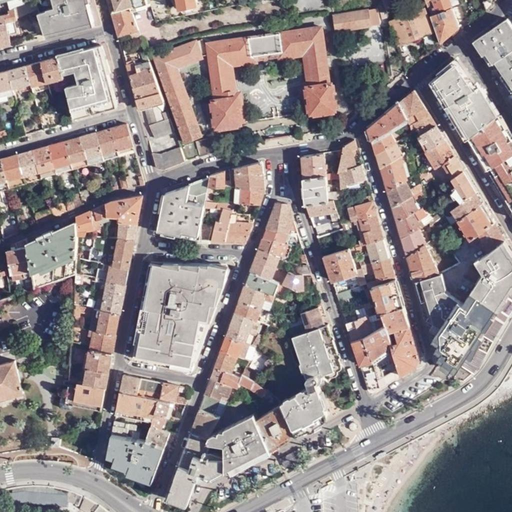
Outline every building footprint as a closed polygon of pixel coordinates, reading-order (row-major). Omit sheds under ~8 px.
[(23,3),(25,6),(27,10),(36,6),(32,0),(23,3)] [(42,23),(46,33),(61,28),(84,21),(93,19),(87,0),(32,0),(36,6),(37,8),(42,23)] [(112,0),(115,10),(129,6),(131,9),(136,7),(145,4),(146,7),(147,7),(147,4),(145,0),(112,0)] [(157,0),(159,5),(151,8),(153,17),(173,13),(170,0),(157,0)] [(170,0),(173,13),(153,17),(153,18),(155,19),(156,20),(205,10),(236,3),(249,0),(250,0),(170,0)] [(436,13),(452,7),(456,5),(453,0),(427,0),(425,1),(427,7),(433,4),(436,13)] [(482,0),(486,9),(491,0),(482,0)] [(0,44),(0,45),(11,42),(8,30),(16,28),(14,19),(16,18),(14,12),(25,6),(23,3),(19,5),(19,4),(11,8),(9,9),(9,10),(0,12),(0,44)] [(136,7),(138,12),(145,10),(146,7),(145,4),(136,7)] [(129,6),(115,10),(112,11),(118,35),(138,29),(131,9),(129,6)] [(388,19),(395,44),(432,30),(423,6),(388,19)] [(429,15),(439,41),(456,27),(459,25),(452,7),(436,13),(429,15)] [(370,26),(370,25),(367,9),(367,8),(331,15),(334,33),(370,26)] [(367,9),(370,25),(378,24),(376,8),(367,9)] [(511,37),(510,35),(511,33),(511,25),(507,18),(474,39),(490,63),(496,60),(511,83),(511,37)] [(61,28),(46,33),(93,21),(93,19),(84,21),(61,28)] [(93,21),(46,33),(47,36),(94,23),(93,21)] [(37,24),(41,34),(46,33),(42,23),(37,24)] [(318,25),(204,45),(213,100),(210,101),(215,127),(239,123),(235,96),(231,97),(226,63),(250,59),(250,57),(279,52),(280,54),(305,49),(310,84),(305,85),(309,112),(334,107),(330,81),(328,81),(318,25)] [(193,40),(150,56),(184,141),(201,134),(175,66),(200,56),(198,53),(203,51),(198,39),(193,41),(193,40)] [(101,44),(60,55),(64,72),(78,68),(81,81),(68,85),(76,116),(119,104),(101,44)] [(133,44),(122,47),(124,55),(136,52),(133,44)] [(399,54),(408,66),(409,65),(416,59),(407,48),(399,54)] [(63,76),(57,54),(41,59),(47,80),(63,76)] [(436,72),(437,73),(455,59),(470,73),(474,77),(458,56),(436,72)] [(162,99),(148,60),(136,64),(133,58),(126,60),(139,107),(144,105),(147,121),(154,136),(174,129),(170,119),(169,116),(164,117),(158,101),(162,99)] [(47,80),(41,59),(25,63),(31,84),(32,90),(48,86),(47,80)] [(439,75),(433,80),(465,131),(468,135),(496,111),(494,106),(483,88),(477,79),(476,80),(474,77),(470,73),(455,59),(437,73),(439,75)] [(31,84),(25,63),(8,67),(13,89),(31,84)] [(13,89),(8,67),(0,69),(0,95),(14,91),(13,89)] [(413,89),(399,101),(407,120),(408,124),(416,118),(418,121),(428,112),(413,89)] [(407,120),(399,101),(368,126),(371,137),(389,129),(407,120)] [(69,120),(74,119),(71,106),(65,107),(69,120)] [(469,137),(497,113),(496,111),(468,135),(469,137)] [(435,124),(428,112),(418,121),(410,127),(413,135),(420,131),(421,134),(423,133),(435,124)] [(511,138),(498,113),(497,113),(469,137),(479,154),(495,181),(511,209),(511,138)] [(25,132),(20,115),(13,117),(18,134),(25,132)] [(125,122),(110,127),(116,148),(132,144),(125,122)] [(445,139),(435,124),(423,133),(428,140),(420,146),(424,153),(445,139)] [(116,148),(110,127),(95,131),(102,156),(103,158),(118,154),(116,148)] [(389,129),(371,137),(373,145),(376,151),(397,142),(389,129)] [(102,156),(95,131),(80,135),(87,158),(87,160),(102,156)] [(87,158),(80,135),(64,139),(71,163),(87,158)] [(341,148),(339,158),(337,169),(361,162),(354,138),(342,144),(341,148)] [(71,163),(64,139),(48,144),(56,169),(71,165),(71,163)] [(454,154),(445,139),(424,153),(434,170),(440,165),(454,154)] [(397,142),(376,151),(380,167),(402,158),(402,156),(405,154),(397,142)] [(56,169),(48,144),(34,148),(41,173),(56,169)] [(160,152),(151,151),(155,165),(162,169),(185,160),(181,150),(179,145),(160,152)] [(191,146),(181,150),(185,160),(187,159),(194,157),(191,146)] [(41,173),(34,148),(18,152),(25,178),(41,173)] [(325,173),(323,151),(300,154),(303,177),(322,173),(325,173)] [(25,178),(18,152),(2,157),(9,182),(25,178)] [(452,177),(463,169),(454,154),(440,165),(449,180),(452,177)] [(0,184),(9,182),(2,157),(0,156),(0,184)] [(402,158),(380,167),(387,188),(406,179),(409,178),(402,158)] [(258,161),(235,167),(235,187),(241,188),(263,189),(261,162),(258,161)] [(361,162),(337,169),(338,175),(340,187),(348,184),(347,182),(366,177),(361,162)] [(443,184),(449,180),(440,165),(434,170),(438,176),(443,184)] [(425,177),(431,172),(427,166),(420,170),(422,179),(425,177)] [(322,173),(303,177),(305,202),(306,204),(334,198),(342,197),(340,189),(338,190),(338,191),(336,192),(335,191),(327,192),(325,178),(338,175),(337,169),(325,173),(322,173)] [(463,201),(477,190),(463,169),(452,177),(457,185),(453,187),(463,201)] [(207,175),(207,177),(205,186),(211,186),(223,187),(223,170),(207,175)] [(438,176),(434,170),(431,172),(425,177),(428,182),(438,176)] [(121,187),(127,186),(124,176),(119,178),(121,187)] [(205,186),(207,177),(164,192),(158,228),(176,232),(177,230),(198,233),(199,222),(202,205),(203,199),(205,186)] [(387,188),(391,204),(424,189),(423,181),(410,187),(406,179),(387,188)] [(97,195),(95,187),(88,189),(87,186),(78,189),(81,202),(97,195)] [(241,188),(235,187),(233,201),(238,202),(241,188)] [(258,203),(263,189),(241,188),(238,202),(240,202),(258,203)] [(70,197),(64,199),(67,208),(81,202),(78,189),(69,193),(70,197)] [(424,189),(391,204),(397,222),(418,211),(417,207),(426,201),(424,189)] [(459,219),(483,201),(477,190),(463,201),(454,208),(452,209),(459,219)] [(113,198),(106,201),(105,212),(120,213),(119,219),(137,220),(142,194),(113,198)] [(350,219),(376,211),(371,194),(367,194),(362,195),(360,197),(361,201),(347,206),(350,219)] [(334,198),(306,204),(310,215),(328,211),(333,219),(339,216),(334,198)] [(67,208),(64,199),(50,204),(51,207),(53,214),(67,208)] [(214,219),(211,239),(224,240),(233,201),(215,200),(214,206),(220,206),(218,219),(214,219)] [(106,201),(92,208),(92,228),(97,228),(97,216),(105,217),(105,212),(106,201)] [(238,202),(233,201),(224,240),(244,240),(251,221),(246,221),(247,214),(239,213),(240,202),(238,202)] [(496,221),(483,201),(459,219),(463,226),(473,239),(481,233),(496,221)] [(287,230),(297,231),(296,228),(291,229),(287,219),(292,218),(287,202),(276,202),(269,221),(266,227),(287,230)] [(92,208),(75,215),(76,220),(76,222),(75,233),(82,234),(92,234),(92,228),(92,208)] [(397,222),(401,236),(419,228),(422,226),(420,219),(427,216),(423,208),(418,211),(397,222)] [(360,243),(383,236),(376,211),(350,219),(346,220),(349,227),(355,224),(360,243)] [(420,219),(422,226),(428,223),(431,222),(433,225),(440,219),(445,216),(442,211),(430,220),(427,216),(420,219)] [(447,229),(451,225),(445,216),(440,219),(447,229)] [(134,238),(137,220),(119,219),(118,218),(116,237),(134,238)] [(291,229),(296,228),(292,218),(287,219),(291,229)] [(463,226),(459,219),(455,222),(454,223),(458,230),(463,226)] [(42,235),(27,241),(28,246),(32,269),(74,256),(75,240),(75,233),(76,222),(76,220),(50,231),(49,229),(41,232),(42,235)] [(506,237),(496,221),(481,233),(485,239),(481,241),(485,246),(488,244),(491,249),(501,241),(504,239),(506,237)] [(199,222),(198,233),(197,239),(207,239),(210,223),(199,222)] [(454,230),(451,225),(447,229),(440,234),(445,241),(454,252),(469,241),(466,238),(462,241),(454,230)] [(263,237),(283,241),(287,230),(266,227),(263,237)] [(401,236),(406,254),(425,245),(419,228),(401,236)] [(431,234),(434,239),(440,234),(437,230),(431,234)] [(431,241),(433,244),(435,248),(445,241),(440,234),(434,239),(431,241)] [(128,268),(134,238),(116,237),(111,236),(103,236),(97,235),(95,247),(87,246),(85,258),(103,262),(128,268)] [(360,263),(389,255),(383,236),(360,243),(355,245),(357,252),(368,249),(370,256),(359,259),(360,263)] [(278,252),(280,247),(283,241),(263,237),(259,247),(278,252)] [(511,251),(504,239),(501,241),(509,254),(510,253),(511,256),(511,251)] [(406,254),(413,278),(437,271),(428,247),(433,244),(431,241),(427,244),(425,245),(406,254)] [(509,254),(501,241),(491,249),(488,250),(487,249),(475,258),(483,270),(462,301),(448,291),(427,297),(434,321),(440,327),(436,333),(435,334),(441,339),(438,344),(443,348),(440,353),(442,357),(448,362),(452,365),(455,361),(460,364),(473,343),(473,342),(484,325),(483,325),(511,281),(511,256),(510,253),(509,254)] [(365,284),(367,284),(366,280),(363,273),(362,267),(355,269),(352,258),(358,256),(357,252),(355,245),(323,255),(331,279),(357,272),(361,285),(365,284)] [(32,269),(28,246),(22,247),(8,250),(13,278),(33,274),(32,269)] [(274,264),(278,252),(259,247),(255,257),(274,264)] [(278,252),(291,256),(292,253),(287,251),(287,249),(280,247),(278,252)] [(367,284),(395,277),(389,255),(360,263),(362,267),(363,273),(375,269),(377,277),(366,280),(367,284)] [(74,256),(32,269),(33,274),(35,285),(73,271),(74,271),(74,256)] [(269,276),(274,264),(255,257),(252,265),(251,269),(269,276)] [(125,283),(128,268),(103,262),(102,268),(97,267),(95,276),(100,277),(106,279),(125,283)] [(167,269),(153,266),(138,350),(187,359),(192,329),(198,330),(204,299),(211,300),(216,277),(218,277),(220,268),(210,266),(210,269),(194,265),(193,270),(182,267),(181,271),(167,267),(167,269)] [(296,288),(300,287),(303,286),(302,272),(295,271),(286,268),(281,281),(296,288)] [(273,291),(274,291),(278,280),(269,276),(251,269),(246,281),(273,291)] [(413,278),(420,300),(424,298),(427,297),(448,291),(450,290),(447,282),(444,283),(440,270),(437,271),(413,278)] [(98,288),(104,289),(106,279),(100,277),(98,288)] [(381,310),(403,303),(395,277),(367,284),(368,288),(372,286),(380,310),(381,310)] [(104,289),(123,293),(125,283),(106,279),(104,289)] [(273,291),(246,281),(240,297),(258,304),(262,295),(270,298),(273,291)] [(302,292),(316,288),(314,282),(303,286),(300,287),(302,292)] [(349,288),(335,292),(338,299),(352,295),(349,288)] [(102,299),(121,304),(123,293),(104,289),(102,299)] [(258,304),(266,307),(270,298),(262,295),(258,304)] [(95,308),(119,313),(121,304),(102,299),(97,298),(88,296),(87,299),(96,301),(95,308)] [(317,304),(321,302),(319,296),(312,298),(314,305),(317,304)] [(258,304),(240,297),(235,310),(253,317),(258,304)] [(429,327),(436,333),(440,327),(434,321),(427,297),(424,298),(428,313),(427,317),(433,323),(429,327)] [(94,329),(115,334),(119,313),(95,308),(78,304),(72,303),(71,324),(77,325),(77,311),(92,312),(90,328),(94,329)] [(393,326),(409,322),(403,303),(381,310),(385,320),(371,325),(374,331),(387,328),(393,326)] [(301,309),(307,328),(315,325),(324,322),(317,304),(314,305),(301,309)] [(368,314),(373,312),(371,307),(367,308),(368,312),(359,314),(360,316),(368,314)] [(253,317),(235,310),(231,321),(249,329),(254,317),(253,317)] [(364,334),(374,331),(371,325),(368,314),(360,316),(345,321),(351,337),(364,334)] [(254,317),(249,329),(253,330),(258,319),(254,317)] [(249,329),(231,321),(227,332),(245,340),(249,329)] [(340,362),(327,321),(324,322),(315,325),(315,326),(293,334),(293,333),(284,336),(281,328),(278,327),(268,323),(262,334),(256,345),(269,353),(272,355),(278,359),(270,367),(266,370),(290,389),(283,400),(295,429),(300,427),(302,430),(308,426),(320,420),(317,411),(325,408),(317,386),(314,375),(320,373),(337,367),(336,364),(340,362)] [(263,321),(257,332),(262,334),(268,323),(263,321)] [(419,354),(409,322),(393,326),(397,340),(391,341),(391,342),(395,354),(398,365),(400,372),(416,362),(419,354)] [(391,341),(387,328),(374,331),(364,334),(370,357),(391,342),(391,341)] [(90,348),(111,353),(115,334),(94,329),(90,348)] [(253,330),(249,329),(245,340),(249,342),(253,330)] [(245,340),(227,332),(221,347),(238,354),(243,356),(246,348),(249,342),(245,340)] [(262,334),(257,332),(251,342),(256,345),(262,334)] [(364,360),(370,357),(364,334),(351,337),(359,361),(364,360)] [(251,342),(249,342),(246,348),(253,351),(256,345),(251,342)] [(379,384),(400,372),(398,365),(381,374),(378,363),(395,354),(391,342),(370,357),(379,384)] [(238,354),(221,347),(215,365),(232,371),(238,354)] [(87,366),(108,371),(111,353),(90,348),(87,366)] [(272,355),(269,353),(262,359),(265,361),(272,355)] [(272,355),(265,361),(270,367),(278,359),(272,355)] [(0,360),(0,394),(22,388),(19,376),(13,356),(0,360)] [(372,388),(379,384),(370,357),(364,360),(366,365),(361,367),(367,387),(372,388)] [(215,365),(211,375),(228,381),(238,385),(240,381),(251,387),(263,395),(268,389),(255,381),(253,379),(245,374),(244,376),(232,371),(215,365)] [(260,375),(263,373),(249,365),(247,368),(260,375)] [(84,382),(105,386),(108,371),(87,366),(84,382)] [(247,368),(245,374),(253,379),(255,381),(260,375),(247,368)] [(137,392),(140,376),(123,373),(119,389),(137,392)] [(323,384),(320,373),(314,375),(317,386),(323,384)] [(211,375),(211,376),(232,384),(237,386),(238,385),(228,381),(211,375)] [(159,397),(163,380),(140,376),(137,392),(119,389),(115,412),(152,421),(154,411),(158,396),(159,397)] [(211,376),(206,390),(220,395),(227,398),(232,384),(211,376)] [(65,401),(100,409),(105,386),(84,382),(79,381),(69,379),(69,384),(65,401)] [(174,400),(177,383),(163,380),(159,397),(165,398),(174,400)] [(206,390),(205,392),(226,399),(227,398),(220,395),(206,390)] [(221,410),(226,402),(227,400),(226,399),(205,392),(191,429),(208,435),(210,435),(212,431),(218,412),(221,410)] [(254,409),(269,444),(295,429),(283,400),(275,393),(251,403),(253,408),(254,409)] [(177,400),(174,400),(165,398),(159,397),(158,396),(154,411),(167,414),(170,415),(179,417),(180,415),(170,413),(172,406),(183,408),(185,402),(177,400)] [(212,431),(227,401),(226,402),(221,410),(218,412),(212,431)] [(224,467),(224,468),(269,444),(254,409),(253,408),(212,431),(210,435),(214,438),(229,439),(226,455),(224,467)] [(320,420),(325,416),(326,411),(325,408),(317,411),(320,420)] [(167,414),(154,411),(152,421),(151,425),(167,429),(168,426),(164,426),(167,414)] [(136,424),(113,419),(111,431),(127,434),(128,428),(135,429),(136,424)] [(152,476),(170,430),(167,429),(151,425),(147,439),(139,437),(127,434),(111,431),(107,453),(114,456),(114,457),(130,463),(129,467),(152,476)] [(210,474),(224,467),(226,455),(213,451),(213,452),(210,451),(213,442),(208,440),(210,435),(208,435),(191,429),(167,495),(175,497),(175,498),(185,502),(197,469),(210,474)] [(50,444),(58,444),(58,436),(51,436),(50,444)] [(91,456),(94,438),(83,436),(80,452),(91,456)]
